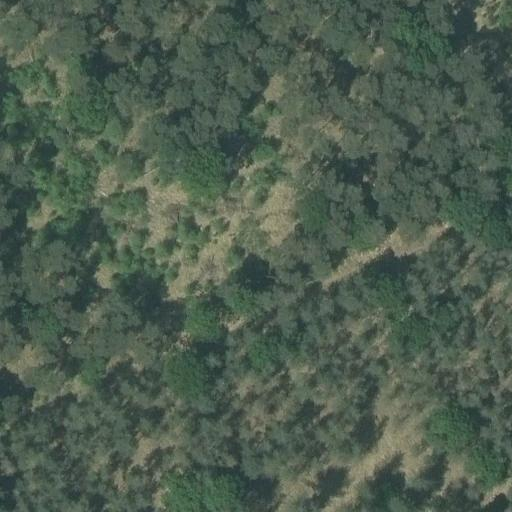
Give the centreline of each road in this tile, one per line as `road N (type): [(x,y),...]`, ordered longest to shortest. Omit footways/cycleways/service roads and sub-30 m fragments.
road 1 (track): [(511,204),(0,431)]
road 2 (track): [(511,114),(457,0)]
